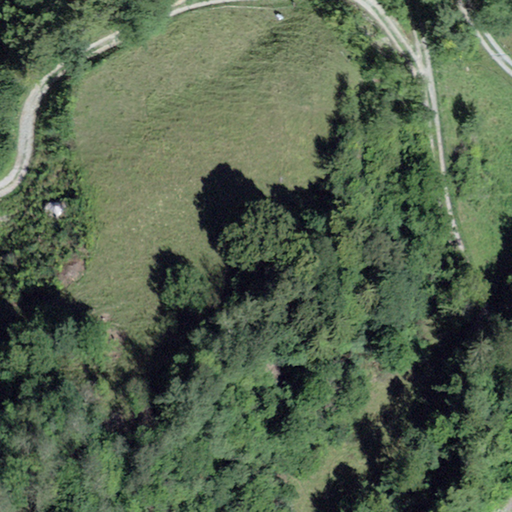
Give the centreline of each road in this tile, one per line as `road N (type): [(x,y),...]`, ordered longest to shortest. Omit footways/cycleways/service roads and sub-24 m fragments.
road 1 (track): [(407,0),(445,210),(475,299),(511,356)]
road 2 (track): [(202,0),(134,26),(45,82),(29,111),(21,160),(0,187)]
